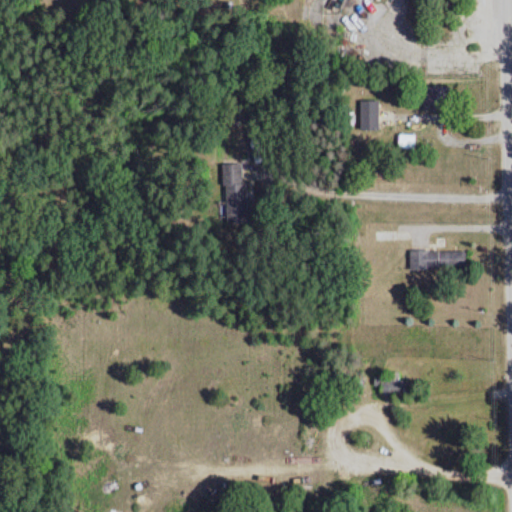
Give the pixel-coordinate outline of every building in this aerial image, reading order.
[(442,88),(425,87),(423,110),(440,111),(442,88)] [(358,101),(358,130),(376,130),(376,101),(358,101)] [(223,163),(223,217),(243,216),(243,163),(223,163)] [(465,269),(465,250),(406,250),(406,269),(465,269)] [(372,372),(372,393),(404,393),(404,372),(372,372)] [(363,373),(348,373),(348,387),(362,388),(363,373)] [(299,511),(299,500),(284,500),(283,511),(299,511)]
